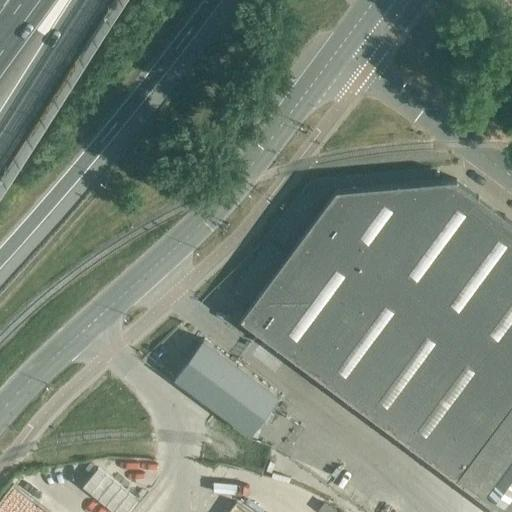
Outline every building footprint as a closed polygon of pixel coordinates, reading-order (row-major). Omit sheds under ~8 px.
[(191,170),(185,167),(182,173),(188,176),(190,173),(191,170)] [(511,511),(511,220),(487,202),(464,184),(456,178),(353,187),(337,189),(288,255),(253,302),(241,318),(259,331),(282,348),(345,395),(412,445),(487,500),(503,511),(511,511)] [(288,220),(273,240),(283,247),(297,227),(288,220)] [(253,302),(288,255),(268,240),(233,287),(253,302)] [(175,377),(251,434),(255,428),(263,418),(266,421),(269,422),(274,416),(268,411),(279,395),(234,361),(204,339),(175,377)] [(175,369),(179,372),(192,355),(188,352),(175,369)] [(266,421),(263,418),(255,428),(259,431),(266,421)] [(98,467),(83,486),(114,511),(126,511),(137,499),(98,467)]
